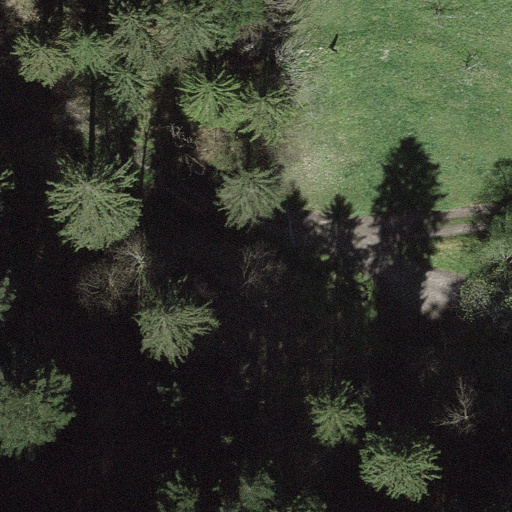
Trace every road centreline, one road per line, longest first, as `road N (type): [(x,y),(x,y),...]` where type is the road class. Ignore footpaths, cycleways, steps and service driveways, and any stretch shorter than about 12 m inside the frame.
road 1 (track): [(0,85),(308,232),(511,318)]
road 2 (track): [(511,213),(406,228),(369,258)]
